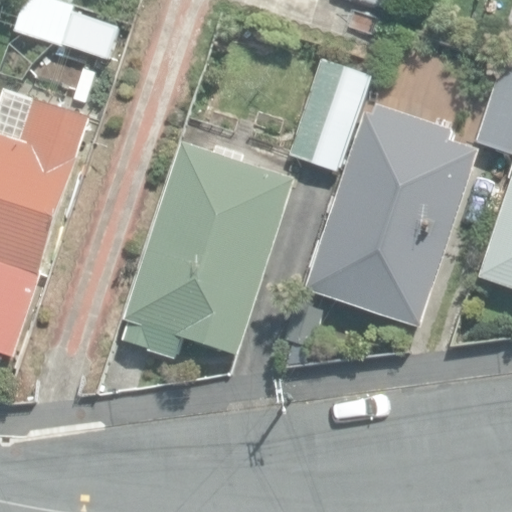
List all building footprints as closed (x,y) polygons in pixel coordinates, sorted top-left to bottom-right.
[(6,0),(0,22),(0,25),(113,60),(124,28),(90,18),(92,10),(58,0),(6,0)] [(295,156),(342,172),(375,76),(328,60),(295,156)] [(480,143),(511,154),(511,84),(502,81),(480,143)] [(0,352),(19,358),(95,118),(8,91),(0,115),(0,352)] [(311,291),(425,331),(487,153),(452,141),(454,134),(381,109),(378,116),(372,114),(311,291)] [(224,352),(243,358),(300,180),(186,143),(127,343),(174,359),(181,341),(196,343),(200,348),(205,351),(212,353),(218,354),(224,352)] [(511,198),(484,279),(511,288),(511,198)]
